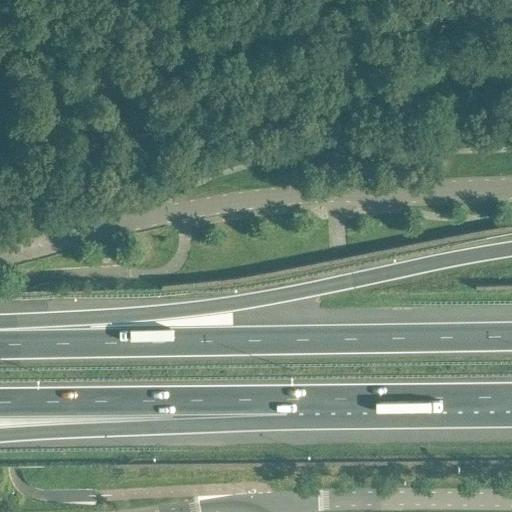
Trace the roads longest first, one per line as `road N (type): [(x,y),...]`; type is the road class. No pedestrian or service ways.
road 1 (motorway): [(0,402),(511,396)]
road 2 (motorway): [(511,338),(0,344)]
road 3 (unclassified): [(33,246),(179,211),(511,194)]
road 4 (unclassified): [(238,508),(511,504)]
road 5 (unclassified): [(33,246),(0,40)]
